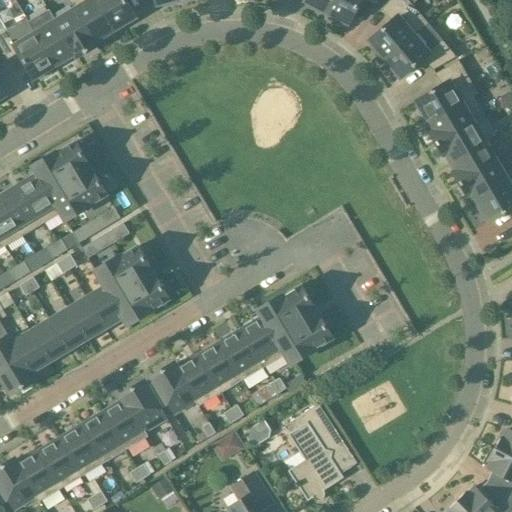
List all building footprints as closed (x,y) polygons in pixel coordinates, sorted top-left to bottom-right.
[(56,21),(77,57),(97,45),(70,0),(68,0),(74,9),(56,21)] [(97,0),(70,0),(97,45),(98,45),(96,41),(115,30),(97,0)] [(97,0),(115,30),(119,27),(121,31),(134,23),(132,20),(135,17),(124,0),(97,0)] [(327,12),(333,0),(305,0),(305,1),(309,3),(307,7),(321,14),(322,10),(327,12)] [(378,0),(333,0),(327,12),(331,15),(329,18),(342,25),(344,22),(348,24),(360,0),(366,0),(375,5),(378,0)] [(385,59),(428,23),(408,0),(389,0),(382,10),(392,22),(369,41),(372,44),(369,47),(379,58),(382,56),(385,59)] [(36,33),(55,65),(74,54),(76,58),(77,57),(56,21),(49,9),(29,21),(36,33)] [(442,40),(429,24),(428,23),(385,59),(388,63),(385,65),(395,77),(398,74),(401,78),(423,58),(433,70),(456,57),(457,57),(442,40)] [(55,65),(36,33),(16,44),(7,29),(0,32),(0,46),(8,59),(19,52),(34,78),(38,76),(40,79),(53,71),(51,68),(55,65)] [(429,121),(478,93),(459,60),(436,74),(442,85),(417,100),(419,104),(416,106),(423,119),(427,117),(429,121)] [(505,104),(511,99),(511,91),(511,90),(501,96),(505,104)] [(437,143),(485,115),(474,96),(478,93),(429,121),(434,129),(430,131),(437,143)] [(450,163),(485,142),(474,123),(485,116),(485,115),(437,143),(444,155),(445,154),(450,163)] [(62,213),(66,220),(89,206),(89,205),(106,195),(75,142),(57,153),(57,152),(34,166),(62,213)] [(461,183),(497,162),(485,142),(450,163),(455,171),(454,171),(461,183)] [(476,201),(509,182),(497,162),(461,183),(468,195),(471,193),(476,201)] [(62,213),(34,166),(33,167),(37,174),(20,185),(38,215),(43,224),(61,214),(62,213)] [(511,179),(509,182),(476,201),(478,205),(475,207),(483,220),(486,218),(488,222),(511,207),(511,179)] [(38,215),(20,185),(1,196),(19,226),(25,235),(43,224),(38,215)] [(19,226),(1,196),(0,196),(0,235),(1,237),(6,246),(25,235),(19,226)] [(114,208),(107,212),(114,222),(121,218),(114,208)] [(101,216),(107,226),(114,222),(107,212),(101,216)] [(101,216),(94,220),(100,230),(107,226),(101,216)] [(87,224),(93,235),(100,230),(94,220),(87,224)] [(117,227),(123,238),(130,233),(124,223),(117,227)] [(87,224),(80,228),(86,239),(93,235),(87,224)] [(116,242),(123,238),(117,227),(110,231),(116,242)] [(86,239),(80,228),(73,233),(79,243),(86,239)] [(109,246),(116,242),(110,231),(103,235),(109,246)] [(102,250),(109,246),(103,235),(96,240),(102,250)] [(62,239),(55,243),(61,254),(68,250),(62,239)] [(95,254),(102,250),(96,240),(89,244),(95,254)] [(61,254),(55,243),(48,248),(54,258),(61,254)] [(88,258),(95,254),(89,244),(82,248),(88,258)] [(120,258),(97,271),(129,324),(152,310),(151,310),(169,299),(137,247),(120,257),(120,258)] [(64,259),(70,269),(77,265),(71,255),(64,259)] [(70,269),(64,259),(57,263),(63,273),(70,269)] [(24,261),(18,265),(24,276),(31,272),(24,261)] [(24,276),(18,265),(11,270),(17,280),(24,276)] [(105,288),(87,298),(105,328),(123,317),(127,325),(129,324),(97,271),(96,272),(105,288)] [(27,281),(33,291),(40,287),(34,277),(27,281)] [(33,291),(27,281),(20,285),(26,296),(33,291)] [(258,310),(263,318),(285,355),(290,364),(315,350),(314,349),(332,338),(301,286),(283,296),(282,296),(258,310)] [(105,328),(87,298),(69,309),(87,339),(105,328)] [(69,309),(50,320),(68,350),(87,339),(69,309)] [(264,367),(285,355),(263,318),(242,330),(264,367)] [(68,350),(50,320),(32,331),(50,361),(68,350)] [(0,371),(23,358),(10,336),(9,337),(0,321),(0,371)] [(242,330),(220,343),(243,380),(264,367),(242,330)] [(10,336),(23,358),(35,379),(36,379),(32,372),(50,361),(32,331),(14,342),(11,336),(10,336)] [(199,356),(221,393),(243,380),(220,343),(199,356)] [(199,356),(178,368),(197,400),(195,401),(199,406),(221,393),(199,356)] [(351,356),(310,380),(316,391),(358,366),(351,356)] [(23,358),(0,371),(0,376),(10,394),(35,379),(23,358)] [(197,400),(178,368),(175,363),(152,377),(174,414),(195,401),(197,400)] [(281,379),(274,383),(280,393),(287,389),(281,379)] [(122,395),(125,400),(143,432),(145,431),(167,418),(145,381),(122,395)] [(280,393),(274,383),(267,387),(274,397),(280,393)] [(125,400),(103,413),(125,450),(148,436),(145,431),(143,432),(125,400)] [(325,492),(324,490),(344,477),(329,454),(345,444),(319,403),(287,424),(292,432),(289,434),(305,460),(289,471),(308,501),(313,497),(314,498),(315,499),(317,500),(318,501),(319,501),(321,500),(322,500),(323,499),(324,498),(325,497),(325,496),(325,494),(325,493),(325,492)] [(237,405),(231,409),(237,419),(244,414),(237,405)] [(231,409),(224,413),(231,423),(237,419),(231,409)] [(82,426),(104,463),(125,450),(103,413),(82,426)] [(209,422),(202,427),(208,437),(216,433),(209,422)] [(82,426),(61,439),(83,476),(104,463),(82,426)] [(496,448),(511,456),(511,431),(508,429),(504,437),(502,437),(496,448)] [(232,430),(214,443),(225,460),(244,447),(232,430)] [(39,451),(62,488),(83,476),(61,439),(39,451)] [(511,456),(496,448),(490,460),(492,461),(488,469),(511,481),(505,495),(511,500),(511,456)] [(165,450),(158,455),(165,466),(172,461),(165,450)] [(39,451),(18,464),(37,496),(35,497),(39,502),(62,488),(39,451)] [(37,496),(18,464),(15,459),(0,467),(0,486),(14,510),(35,497),(37,496)] [(144,464),(137,468),(144,479),(151,474),(144,464)] [(137,468),(130,473),(137,483),(144,479),(137,468)] [(262,511),(263,511),(275,504),(254,472),(232,486),(241,500),(228,508),(231,511),(262,511)] [(467,492),(458,501),(469,511),(511,511),(511,500),(505,495),(494,505),(475,487),(468,493),(467,492)] [(101,490),(94,495),(101,505),(108,500),(101,490)] [(94,495),(87,499),(94,510),(101,505),(94,495)] [(469,511),(458,501),(448,510),(450,511),(449,511),(469,511)]
